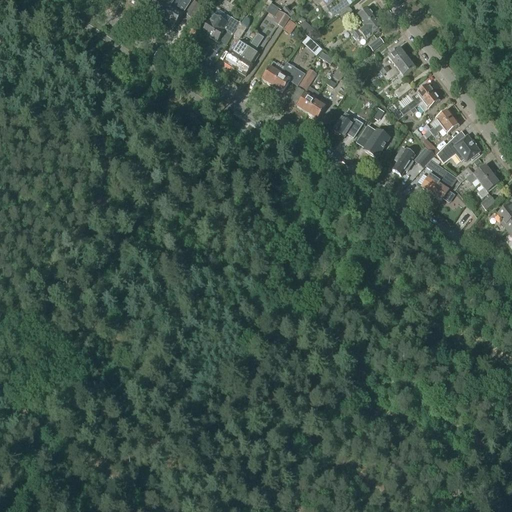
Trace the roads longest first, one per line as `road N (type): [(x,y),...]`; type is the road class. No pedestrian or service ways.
road 1 (tertiary): [(511,291),(73,0)]
road 2 (residential): [(511,162),(387,0)]
